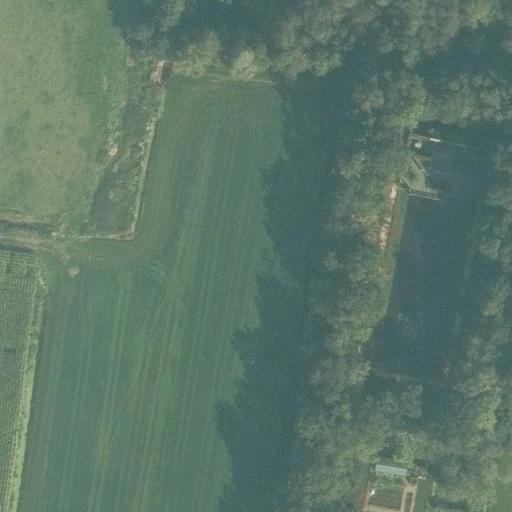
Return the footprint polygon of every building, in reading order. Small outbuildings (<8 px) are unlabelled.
[(483,104),(456,102),(454,124),(481,126),(483,104)] [(462,194),(461,174),(450,174),(449,149),(430,149),(431,165),(407,165),(408,195),(462,194)] [(413,216),(394,312),(434,320),(454,224),(413,216)] [(511,268),(503,267),(498,289),(511,292),(511,268)] [(407,462),(377,457),(375,471),(405,476),(407,462)]
